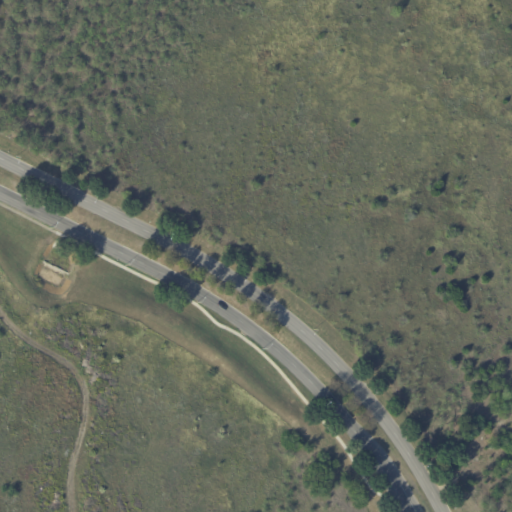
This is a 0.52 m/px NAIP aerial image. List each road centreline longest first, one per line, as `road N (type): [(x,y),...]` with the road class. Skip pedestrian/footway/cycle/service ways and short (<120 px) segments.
road 1 (secondary): [(442,511),(402,442),(296,324),(231,275),(0,157)]
road 2 (secondary): [(0,190),(200,295),(253,332),(376,450),(412,511)]
